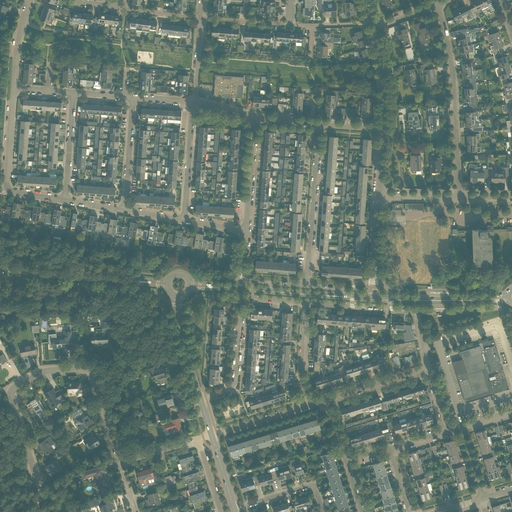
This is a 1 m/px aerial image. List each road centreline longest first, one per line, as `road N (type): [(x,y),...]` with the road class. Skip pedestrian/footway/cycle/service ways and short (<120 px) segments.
road 1 (residential): [(459,197),(438,2)]
road 2 (residential): [(38,488),(10,390),(52,370),(91,371)]
road 3 (residential): [(200,399),(232,387),(240,303),(304,302)]
road 4 (residential): [(306,286),(318,125)]
road 5 (residential): [(65,200),(5,183),(13,87)]
road 6 (residential): [(304,302),(410,310),(423,347)]
road 7 (secondary): [(139,282),(0,265)]
road 8 (residential): [(511,397),(459,413),(438,343)]
